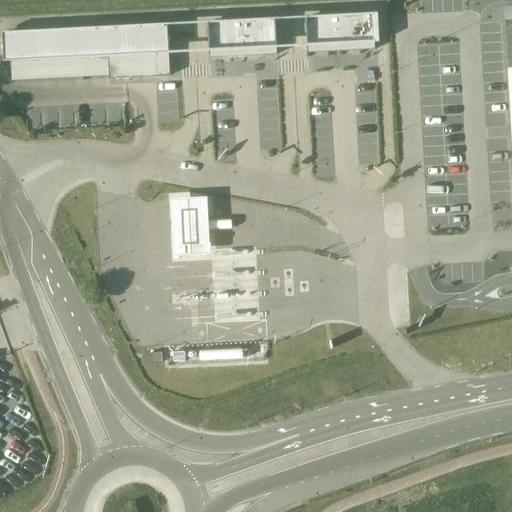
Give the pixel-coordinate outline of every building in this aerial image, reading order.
[(167,24),(194,23),(194,7),(166,8),(167,24)] [(311,17),(306,24),(307,54),(374,50),(374,43),(373,20),(367,14),(311,17)] [(213,22),(207,29),(209,59),(277,55),(276,25),(269,19),(213,22)] [(480,21),(484,124),(507,123),(503,21),(480,21)] [(167,25),(7,33),(8,46),(9,61),(108,56),(109,80),(170,77),(168,38),(167,25)] [(209,199),(169,201),(170,233),(171,259),(210,258),(210,251),(209,232),(209,199)] [(252,249),(210,251),(211,268),(212,287),(213,307),(214,324),(256,322),(255,305),(254,286),(253,267),(252,249)] [(160,353),(149,354),(149,364),(161,363),(160,353)]
